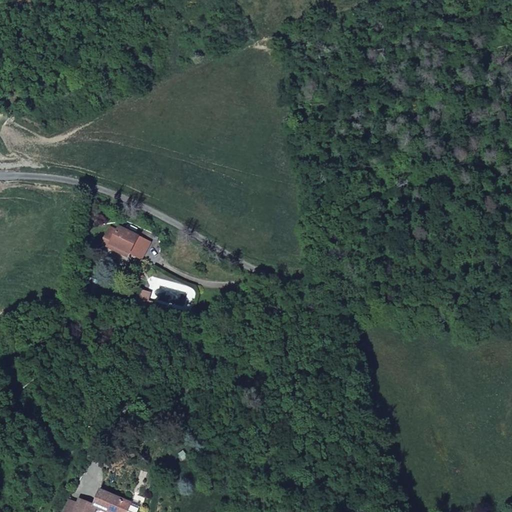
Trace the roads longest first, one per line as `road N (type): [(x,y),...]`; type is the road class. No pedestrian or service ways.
road 1 (residential): [(290,333),(309,290),(254,271),(92,188),(0,181)]
road 2 (track): [(511,319),(380,304),(307,308)]
